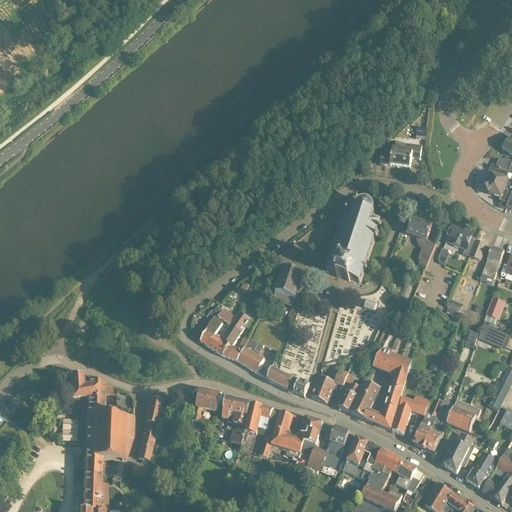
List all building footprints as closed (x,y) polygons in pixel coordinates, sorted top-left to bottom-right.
[(511,138),(511,139),(503,151),(511,157),(511,138)] [(407,147),(397,145),(391,144),(390,151),(392,151),(392,157),(382,155),(380,166),(410,170),(412,160),(420,161),(422,148),(410,146),(408,154),(406,154),(407,147)] [(511,161),(497,161),(494,168),(492,167),(489,176),(491,177),(490,180),(486,190),(488,195),(501,200),(500,203),(508,206),(506,210),(511,211),(511,161)] [(347,212),(359,203),(357,198),(349,201),(340,208),(341,208),(347,213),(347,212)] [(357,211),(356,214),(348,212),(347,214),(345,222),(328,274),(337,277),(337,279),(340,280),(340,279),(347,281),(347,282),(349,283),(350,281),(360,285),(380,223),(373,219),(373,218),(374,217),(374,216),(374,215),(374,214),(374,213),(374,211),(374,210),(373,209),(373,208),(372,207),(371,207),(370,206),(369,206),(368,205),(367,205),(366,205),(364,205),(363,205),(362,205),(361,206),(360,207),(358,209),(357,211)] [(432,228),(413,221),(408,236),(417,240),(417,242),(417,243),(417,245),(418,247),(419,248),(420,249),(421,250),(424,251),(419,266),(426,269),(436,246),(427,243),(432,228)] [(451,231),(448,240),(446,244),(466,252),(473,236),(460,231),(459,234),(451,231)] [(475,243),(470,258),(480,262),(486,247),(475,243)] [(443,250),(438,263),(445,266),(450,253),(443,250)] [(492,250),(482,277),(494,282),(504,254),(492,250)] [(280,282),(300,290),(304,277),(284,270),(280,282)] [(295,302),(300,290),(280,282),(273,301),(292,308),(294,301),(295,302)] [(492,300),(486,318),(499,323),(506,305),(492,300)] [(452,301),(447,313),(459,317),(463,305),(452,301)] [(367,302),(364,310),(374,313),(377,305),(367,302)] [(293,308),(289,320),(296,323),(300,310),(293,308)] [(201,344),(208,349),(216,338),(223,326),(215,320),(218,316),(212,312),(207,319),(207,320),(208,319),(213,323),(209,328),(201,344)] [(219,319),(231,328),(231,327),(236,320),(224,312),(219,319)] [(223,343),(230,348),(233,349),(249,322),(239,316),(236,320),(231,327),(231,328),(223,343)] [(258,358),(264,348),(270,350),(269,352),(275,354),(276,353),(279,354),(279,353),(278,353),(286,330),(262,320),(252,342),(250,341),(245,350),(243,354),(237,364),(257,376),(258,374),(263,363),(264,363),(264,362),(258,358)] [(491,343),(506,350),(511,338),(484,327),(480,336),(492,341),(491,343)] [(475,344),(478,335),(472,333),(468,342),(475,344)] [(223,358),(230,348),(223,343),(216,338),(208,349),(223,359),(223,358)] [(223,358),(233,362),(239,352),(233,349),(230,348),(223,358)] [(244,350),(242,354),(239,352),(233,362),(237,364),(243,354),(245,350),(244,350)] [(391,433),(400,403),(412,364),(381,351),(373,369),(395,378),(383,419),(376,416),(372,425),(379,428),(391,433)] [(273,386),(286,392),(287,392),(290,386),(288,385),(290,379),(276,373),(279,365),(274,363),(272,371),(268,382),(273,386)] [(511,369),(509,369),(501,385),(510,390),(511,386),(511,369)] [(331,383),(320,379),(314,397),(312,400),(327,407),(335,385),(343,388),(348,375),(340,372),(338,376),(334,375),(331,383)] [(355,378),(348,375),(343,388),(350,390),(347,395),(346,395),(339,411),(339,412),(340,411),(349,416),(357,400),(360,392),(351,388),(355,378)] [(72,402),(85,400),(84,388),(83,376),(70,377),(72,402)] [(84,388),(85,400),(88,400),(86,453),(86,456),(82,511),(107,511),(107,488),(101,488),(102,462),(111,461),(125,462),(125,461),(126,461),(131,447),(132,441),(133,441),(134,419),(127,419),(127,418),(104,417),(105,386),(89,379),(89,388),(84,388)] [(306,398),(310,387),(290,379),(288,385),(290,386),(287,392),(305,400),(306,398)] [(351,416),(372,425),(376,416),(371,414),(371,412),(381,391),(366,385),(351,416)] [(510,390),(501,385),(498,391),(507,396),(510,390)] [(507,396),(498,391),(495,397),(505,401),(507,396)] [(193,423),(192,428),(199,430),(202,418),(200,418),(202,411),(217,414),(222,397),(201,393),(199,402),(198,402),(197,403),(199,403),(197,410),(195,409),(195,410),(196,411),(193,423),(192,422),(192,423),(193,423)] [(499,413),(505,401),(495,397),(490,408),(499,413)] [(403,400),(393,434),(404,438),(411,414),(425,419),(430,404),(415,399),(414,403),(403,400)] [(142,462),(141,468),(147,470),(149,464),(153,446),(158,427),(163,402),(150,401),(141,450),(138,461),(142,462)] [(230,419),(236,421),(235,426),(239,427),(237,433),(235,432),(231,444),(242,447),(245,434),(247,429),(246,428),(251,407),(226,402),(224,414),(223,421),(229,422),(230,419)] [(458,430),(468,407),(457,402),(447,426),(458,430)] [(261,418),(270,420),(274,413),(256,408),(252,407),(247,429),(245,434),(257,436),(261,418)] [(424,420),(416,443),(414,446),(422,449),(421,451),(424,452),(434,426),(441,410),(433,407),(430,417),(432,417),(430,423),(424,420)] [(468,407),(458,430),(470,435),(476,421),(477,422),(481,412),(468,407)] [(434,426),(424,452),(426,453),(427,452),(434,455),(441,439),(445,430),(440,428),(446,412),(441,410),(434,426)] [(511,433),(511,413),(508,411),(500,426),(511,433)] [(304,443),(297,441),(287,438),(293,419),(281,415),(273,442),(272,447),(290,453),(289,457),(299,460),(300,455),(304,443)] [(64,419),(63,441),(78,442),(79,420),(64,419)] [(314,446),(316,447),(323,425),(312,422),(307,420),(306,421),(303,421),(301,427),(304,428),(301,436),(300,435),(297,441),(304,443),(300,455),(310,458),(314,446)] [(335,429),(334,429),(331,428),(326,441),(331,442),(335,429)] [(323,467),(331,470),(337,455),(339,456),(342,448),(345,449),(350,435),(336,430),(330,445),(331,445),(326,456),(327,456),(322,467),(323,467)] [(467,455),(471,457),(475,449),(471,447),(474,443),(461,437),(457,445),(469,451),(467,455)] [(265,439),(258,458),(266,461),(273,442),(265,439)] [(365,455),(371,458),(375,448),(357,439),(356,440),(357,440),(354,445),(354,446),(352,451),(351,452),(352,452),(350,457),(349,457),(349,458),(347,462),(347,463),(343,474),(354,478),(361,481),(366,470),(360,468),(365,455)] [(492,441),(487,449),(494,452),(498,444),(492,441)] [(457,476),(459,473),(462,475),(471,457),(467,455),(469,451),(457,445),(456,444),(444,468),(457,476)] [(366,470),(361,481),(366,483),(367,481),(369,482),(383,452),(375,448),(371,458),(366,470)] [(500,491),(489,483),(483,494),(502,507),(507,499),(511,491),(511,448),(510,452),(508,450),(500,464),(496,471),(508,478),(500,491)] [(327,456),(326,456),(315,451),(308,467),(320,473),(322,467),(327,456)] [(369,484),(367,489),(382,496),(382,495),(392,474),(398,477),(404,464),(399,461),(383,452),(369,482),(368,483),(369,484)] [(489,483),(496,471),(500,464),(496,462),(484,456),(481,461),(467,484),(483,494),(489,483)] [(413,480),(417,472),(404,464),(398,477),(400,478),(396,486),(414,495),(416,491),(420,484),(413,480)] [(147,470),(141,468),(134,466),(131,476),(144,480),(147,470)] [(442,511),(446,506),(453,495),(439,486),(425,509),(430,511),(442,511)] [(362,500),(387,511),(395,511),(403,498),(391,493),(388,498),(382,495),(382,496),(367,489),(362,500)] [(472,511),(474,509),(453,495),(446,506),(455,511),(472,511)] [(365,511),(387,511),(362,500),(358,508),(365,511)]
